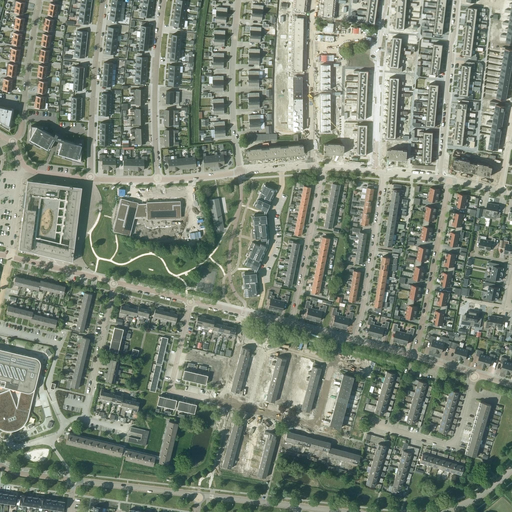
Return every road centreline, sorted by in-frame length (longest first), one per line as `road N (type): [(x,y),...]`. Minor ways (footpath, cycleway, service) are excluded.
road 1 (residential): [(191,300),(170,389),(219,402),(316,423),(338,338)]
road 2 (residential): [(125,429),(84,418),(114,282)]
road 3 (residential): [(157,179),(153,113),(164,0)]
road 4 (residential): [(414,356),(450,180)]
road 5 (residential): [(103,0),(90,178)]
road 6 (residential): [(456,0),(439,177)]
road 7 (residential): [(238,0),(232,100),(239,172)]
road 8 (residential): [(384,173),(355,342)]
road 9 (residential): [(373,170),(384,0)]
road 10 (residential): [(313,0),(312,166)]
road 11 (residential): [(289,325),(322,167)]
road 12 (residential): [(370,424),(448,444),(474,375)]
road 13 (residential): [(39,0),(22,127),(11,142)]
road 14 (residential): [(281,169),(262,294)]
road 15 (tertiary): [(73,480),(198,494)]
